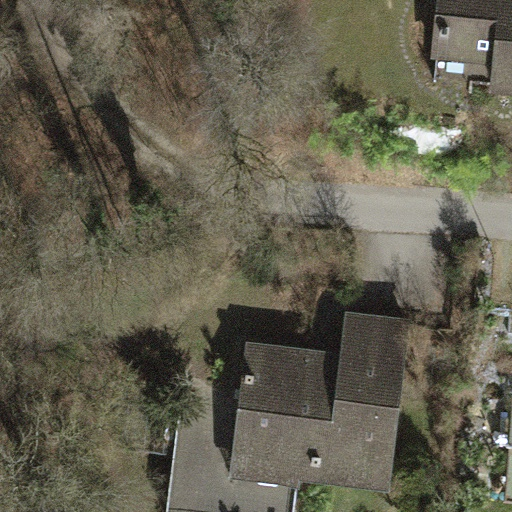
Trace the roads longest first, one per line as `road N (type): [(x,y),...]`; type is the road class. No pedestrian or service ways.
road 1 (track): [(259,208),(124,130),(31,0)]
road 2 (track): [(259,208),(226,225),(0,277)]
road 3 (residential): [(511,230),(259,208)]
road 4 (track): [(254,0),(259,208)]
